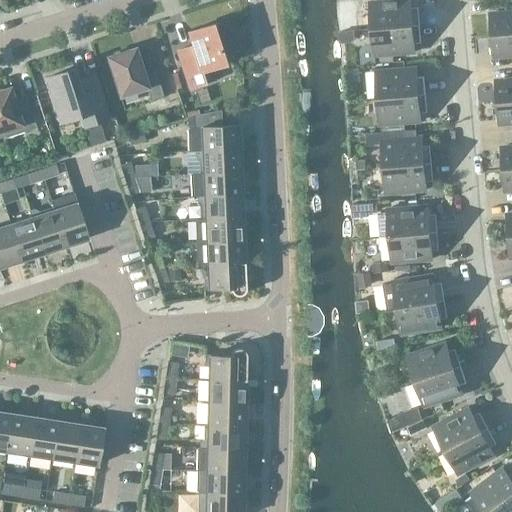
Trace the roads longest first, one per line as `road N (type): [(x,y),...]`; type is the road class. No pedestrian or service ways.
road 1 (residential): [(511,395),(471,258),(453,0)]
road 2 (residential): [(278,319),(264,0)]
road 3 (residential): [(276,511),(278,319)]
road 4 (residential): [(129,329),(122,397),(0,380)]
road 5 (residential): [(0,300),(110,265),(129,329)]
road 6 (residential): [(278,319),(129,329)]
road 7 (residential): [(0,42),(128,0)]
